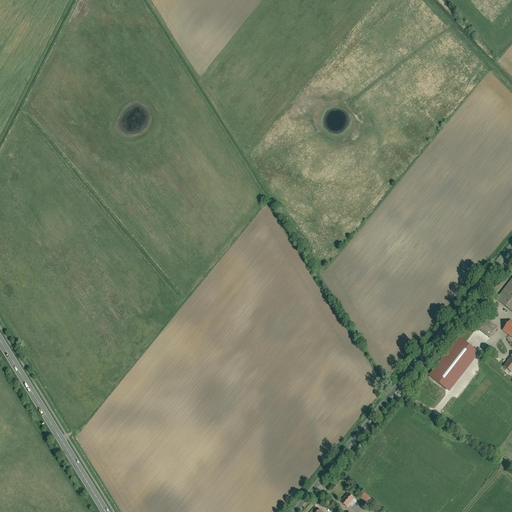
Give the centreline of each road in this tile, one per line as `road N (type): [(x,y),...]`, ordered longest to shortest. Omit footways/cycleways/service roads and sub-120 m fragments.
road 1 (primary): [(0,340),(106,511)]
road 2 (tertiary): [(396,391),(511,252)]
road 3 (tertiary): [(294,511),(396,391)]
road 4 (unclassified): [(396,391),(511,466)]
